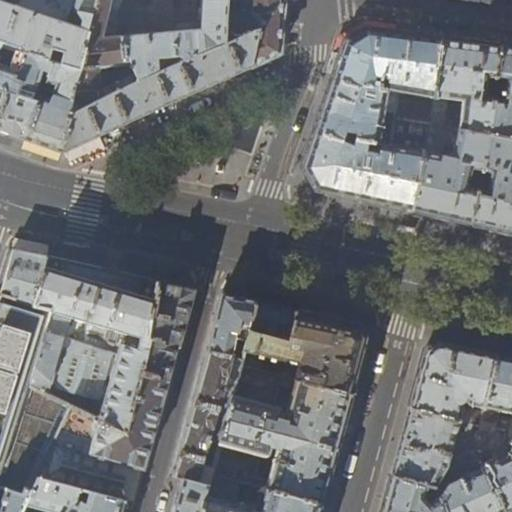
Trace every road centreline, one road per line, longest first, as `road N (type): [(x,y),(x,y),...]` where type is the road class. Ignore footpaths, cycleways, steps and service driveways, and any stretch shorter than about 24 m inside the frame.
road 1 (residential): [(149,511),(205,300),(238,227)]
road 2 (residential): [(411,271),(351,511)]
road 3 (residential): [(238,227),(266,188),(317,0)]
road 4 (residential): [(238,227),(10,174)]
road 5 (residential): [(411,271),(238,227)]
road 6 (residential): [(511,17),(381,0)]
